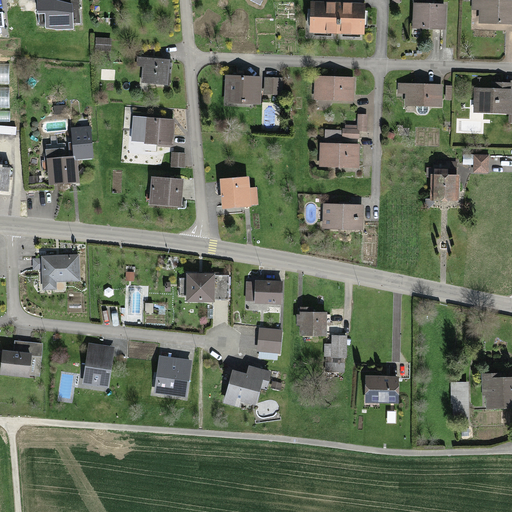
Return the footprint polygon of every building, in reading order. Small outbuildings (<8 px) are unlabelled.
[(57,0),(36,0),(37,30),(58,32),(74,31),(73,4),(57,0)] [(511,2),(496,2),(472,2),(472,12),(478,12),(477,26),(511,25),(511,2)] [(336,6),(311,5),(310,35),(361,36),(362,6),(336,6)] [(425,6),(413,6),(413,27),(444,27),(445,7),(425,6)] [(110,41),(94,41),(94,53),(109,53),(110,41)] [(150,60),(137,60),(137,69),(141,69),(140,85),(167,86),(169,61),(150,60)] [(9,66),(0,65),(0,83),(9,83),(9,66)] [(260,96),(261,79),(237,77),(225,77),(223,100),(260,103),(260,96)] [(328,78),(312,78),(311,100),(350,102),(351,79),(328,78)] [(278,80),(261,79),(260,96),(277,97),(278,80)] [(495,90),(474,90),(474,115),(511,115),(511,103),(511,85),(506,85),(495,85),(495,90)] [(416,86),(395,86),(395,95),(404,95),(404,107),(440,107),(440,86),(416,86)] [(8,89),(0,89),(0,106),(9,107),(8,89)] [(9,112),(0,111),(0,121),(10,122),(9,112)] [(157,121),(144,120),(142,145),(172,147),(174,122),(157,121)] [(89,139),(69,140),(69,158),(90,158),(89,139)] [(337,146),(319,146),(319,168),(359,168),(359,146),(337,146)] [(170,154),(170,168),(184,168),(184,155),(170,154)] [(490,155),(473,154),(473,171),(490,173),(490,155)] [(74,159),(48,160),(49,184),(63,183),(75,183),(74,159)] [(8,171),(0,170),(0,193),(7,194),(8,171)] [(456,178),(430,178),(430,199),(455,200),(455,189),(456,178)] [(167,181),(151,180),(149,208),(180,210),(182,182),(167,181)] [(246,180),(219,182),(221,209),(238,208),(248,208),(246,180)] [(343,207),(318,207),(318,232),(362,232),(363,207),(343,207)] [(81,281),(80,254),(54,256),(40,256),(42,290),(57,290),(56,283),(81,281)] [(134,271),(126,271),(125,282),(134,282),(134,271)] [(197,275),(187,274),(186,302),(215,303),(215,297),(228,299),(228,275),(197,275)] [(282,305),(282,281),(267,281),(246,280),(245,304),(282,305)] [(299,323),(298,335),(323,337),(325,317),(299,315),(299,323)] [(282,331),(258,328),(258,337),(257,350),(281,353),(282,331)] [(344,360),(344,337),(326,337),(326,360),(344,360)] [(11,352),(3,350),(3,354),(0,352),(0,363),(1,363),(0,374),(29,376),(32,355),(42,356),(43,344),(15,341),(14,352),(11,352)] [(103,345),(89,344),(82,385),(107,389),(115,347),(103,345)] [(193,361),(159,355),(152,393),(186,399),(191,377),(193,361)] [(239,371),(231,369),(223,402),(254,405),(262,378),(270,381),(273,372),(250,366),(246,373),(239,371)] [(366,379),(366,401),(398,402),(398,379),(383,379),(366,379)] [(511,380),(484,383),(486,411),(511,409),(511,380)] [(469,386),(452,386),(452,415),(469,415),(469,386)]
